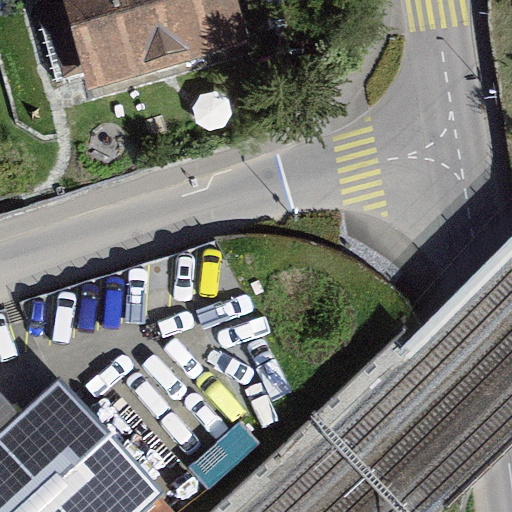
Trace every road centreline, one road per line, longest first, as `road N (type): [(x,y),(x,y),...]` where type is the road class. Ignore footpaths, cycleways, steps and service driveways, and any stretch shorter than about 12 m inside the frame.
road 1 (residential): [(454,145),(282,185),(0,273)]
road 2 (residential): [(454,145),(511,489)]
road 3 (residential): [(433,0),(454,145)]
